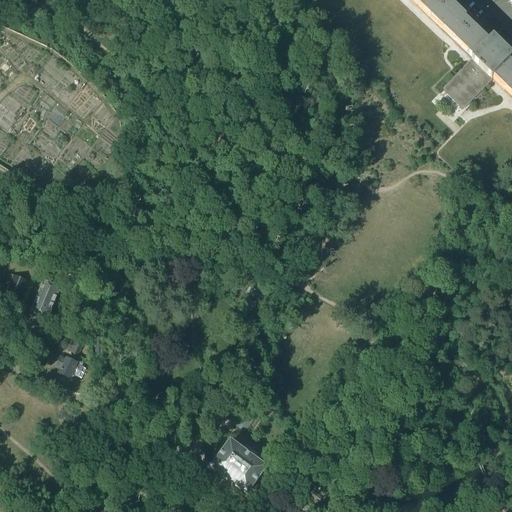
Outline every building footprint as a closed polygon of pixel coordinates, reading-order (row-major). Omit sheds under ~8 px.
[(171,0),(164,8),(163,8),(154,18),(163,27),(188,0),(171,0)] [(488,44),(474,30),(442,0),(409,0),(473,61),(442,92),(462,111),(492,80),(511,98),(511,67),(508,64),(511,60),(511,58),(492,40),(488,44)] [(102,110),(97,106),(91,112),(96,116),(102,110)] [(20,299),(26,284),(13,278),(7,294),(20,299)] [(47,322),(60,290),(43,283),(30,315),(47,322)] [(252,318),(256,306),(246,302),(242,314),(252,318)] [(75,363),(83,344),(73,340),(67,353),(72,355),(69,360),(67,360),(66,361),(66,362),(60,360),(55,369),(61,371),(59,376),(70,381),(72,376),(78,379),(82,370),(76,367),(77,364),(75,363)] [(236,426),(245,433),(262,410),(253,403),(236,426)] [(243,452),(230,443),(210,469),(247,496),(266,470),(253,460),(256,457),(245,449),(243,452)] [(305,469),(314,474),(324,459),(315,454),(305,469)] [(318,504),(322,499),(309,489),(304,494),(318,504)] [(312,511),(312,510),(313,509),(310,505),(307,501),(302,502),(300,506),(301,511),(306,511),(312,511)]
